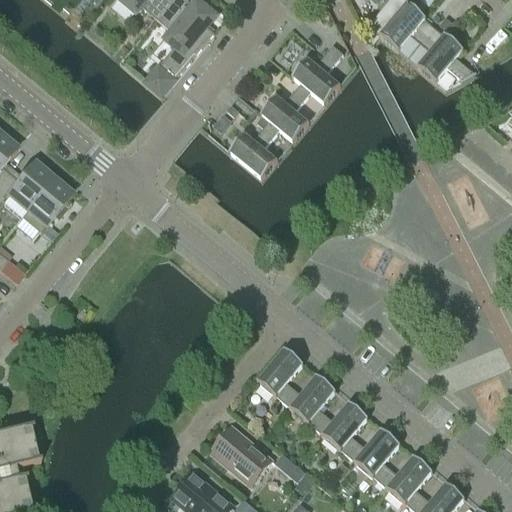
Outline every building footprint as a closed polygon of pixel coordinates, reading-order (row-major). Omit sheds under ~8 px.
[(141,12),(155,23),(174,0),(117,0),(116,3),(135,19),(141,12)] [(182,0),(174,0),(155,23),(170,35),(164,43),(175,52),(144,88),(160,101),(213,37),(206,31),(216,20),(212,17),(214,14),(201,4),(199,6),(196,3),(188,13),(184,10),(188,5),(182,0)] [(365,0),(377,9),(384,0),(365,0)] [(443,40),(424,25),(425,24),(406,8),(405,9),(406,9),(380,40),(379,39),(379,40),(398,56),(399,55),(398,55),(409,41),(429,58),(438,48),(444,41),(443,40)] [(444,41),(438,48),(429,58),(418,71),(417,71),(416,72),(435,88),(436,87),(435,86),(447,73),(462,85),(461,86),(461,87),(476,79),(475,77),(474,78),(455,62),(461,55),(462,56),(463,55),(443,39),(443,40),(444,41)] [(293,83),(300,88),(310,97),(324,108),(323,109),(324,110),(340,91),(339,90),(338,91),(325,80),(342,59),(332,50),(315,71),(308,65),(308,64),(307,63),(291,83),(292,83),(293,83)] [(262,120),(269,126),(279,135),(292,146),(292,147),(293,148),(309,128),(308,127),(307,128),(293,117),(310,97),(300,88),(283,109),(276,103),(277,102),(276,101),(260,120),(261,121),(262,120)] [(262,155),(279,135),(269,126),(252,146),(245,140),(245,139),(244,139),(228,158),(229,159),(230,158),(261,184),(260,184),(261,185),(277,166),(276,165),(275,166),(262,155)] [(0,141),(0,190),(9,180),(1,172),(16,154),(15,153),(15,154),(0,141)] [(9,180),(0,190),(0,211),(3,207),(21,222),(52,185),(34,170),(34,169),(33,169),(18,187),(9,180)] [(70,200),(52,185),(21,222),(40,238),(54,221),(57,223),(65,214),(62,212),(71,200),(70,199),(70,200)] [(276,402),(289,412),(290,413),(301,400),(286,388),(301,370),(302,371),(303,370),(283,354),(283,355),(258,386),(257,385),(256,386),(276,402)] [(316,382),(301,400),(290,413),(289,412),(289,413),(308,429),(309,428),(322,439),(322,440),(333,427),(319,415),(333,397),(334,398),(335,397),(316,381),(315,382),(316,382)] [(348,409),(333,427),(322,440),(322,439),(321,440),(340,456),(341,455),(354,466),(355,467),(365,454),(351,442),(365,424),(366,424),(367,423),(348,407),(347,408),(348,409)] [(231,431),(210,456),(250,490),(271,464),(231,431)] [(13,475),(39,470),(38,467),(36,468),(28,436),(31,436),(30,433),(0,440),(0,511),(27,511),(22,487),(25,486),(24,484),(16,486),(13,475)] [(380,436),(365,454),(355,467),(354,466),(353,467),(372,483),(373,482),(386,493),(387,494),(398,481),(383,469),(398,451),(399,451),(399,450),(380,434),(379,435),(380,436)] [(305,477),(282,458),(274,468),(297,487),(305,477)] [(413,463),(398,481),(387,494),(386,493),(385,494),(405,510),(405,509),(408,511),(426,511),(430,508),(415,495),(430,478),(431,478),(432,477),(413,461),(412,462),(413,463)] [(193,477),(172,503),(182,511),(231,511),(233,511),(193,477)] [(445,490),(430,508),(426,511),(455,511),(462,504),(463,505),(464,504),(445,488),(444,489),(445,490)]
